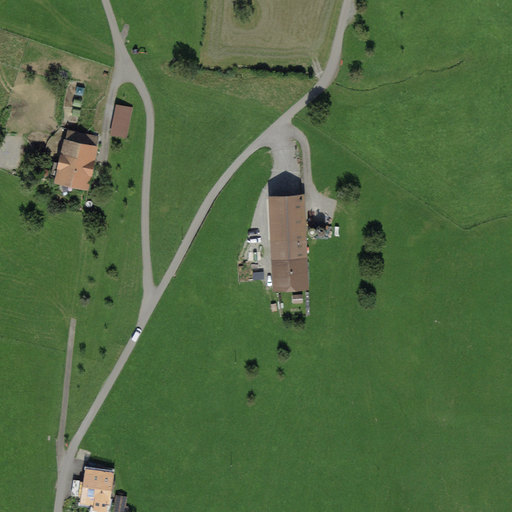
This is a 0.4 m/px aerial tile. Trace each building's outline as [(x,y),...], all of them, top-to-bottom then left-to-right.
[(126,140),(134,108),(117,104),(109,136),(126,140)] [(69,130),(66,142),(69,143),(60,179),(84,184),(89,162),(93,163),(98,137),(78,133),(78,132),(69,130)] [(302,283),(301,258),(305,258),(303,197),(275,198),(278,283),(302,283)] [(80,480),(78,495),(85,496),(85,499),(95,500),(94,507),(105,509),(108,488),(113,489),(114,481),(109,480),(110,475),(89,472),(88,481),(80,480)] [(117,497),(115,510),(123,511),(125,498),(117,497)]
